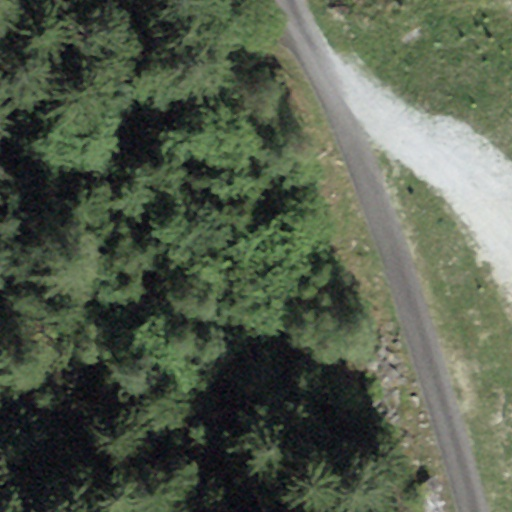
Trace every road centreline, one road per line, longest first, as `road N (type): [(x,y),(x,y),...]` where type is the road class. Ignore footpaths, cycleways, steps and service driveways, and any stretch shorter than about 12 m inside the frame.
road 1 (unclassified): [(287,0),(333,97),(430,369),(466,511)]
road 2 (track): [(333,97),(429,150),(482,192),(511,229)]
